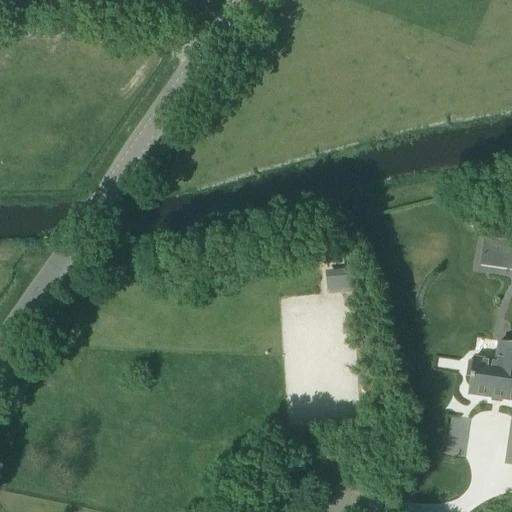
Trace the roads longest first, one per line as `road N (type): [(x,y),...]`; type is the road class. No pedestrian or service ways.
road 1 (tertiary): [(0,347),(241,0)]
road 2 (track): [(200,56),(160,36),(0,30)]
road 3 (unknown): [(348,511),(452,505),(511,454)]
